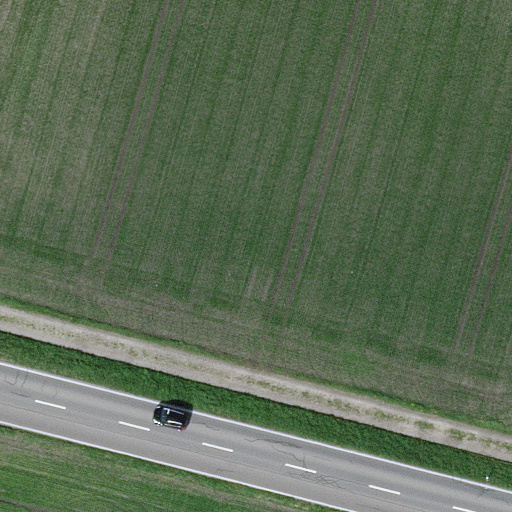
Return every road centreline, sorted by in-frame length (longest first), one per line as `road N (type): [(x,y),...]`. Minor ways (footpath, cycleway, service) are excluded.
road 1 (track): [(0,321),(511,453)]
road 2 (secondary): [(0,391),(473,511)]
